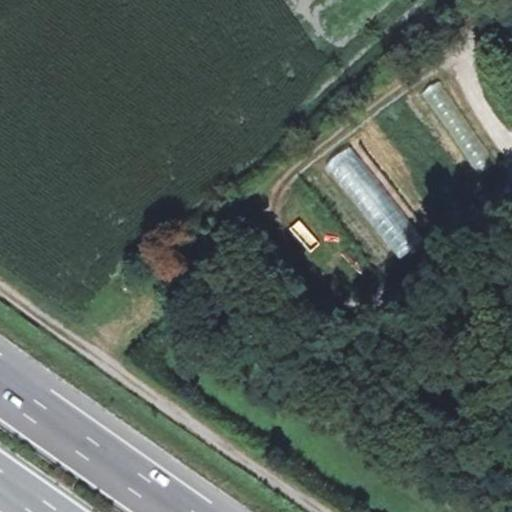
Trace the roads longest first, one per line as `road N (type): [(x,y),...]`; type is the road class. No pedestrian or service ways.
road 1 (track): [(315,511),(0,292)]
road 2 (motorway): [(217,511),(0,358)]
